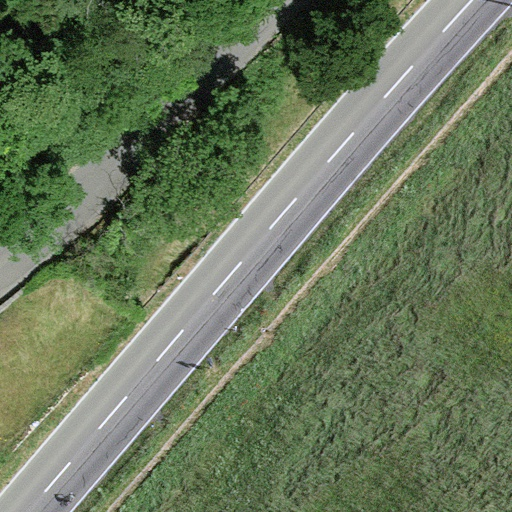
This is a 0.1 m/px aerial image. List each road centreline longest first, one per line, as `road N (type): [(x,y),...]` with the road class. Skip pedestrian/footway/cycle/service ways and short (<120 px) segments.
road 1 (primary): [(34,511),(309,189),(484,0)]
road 2 (tertiary): [(284,0),(0,275)]
